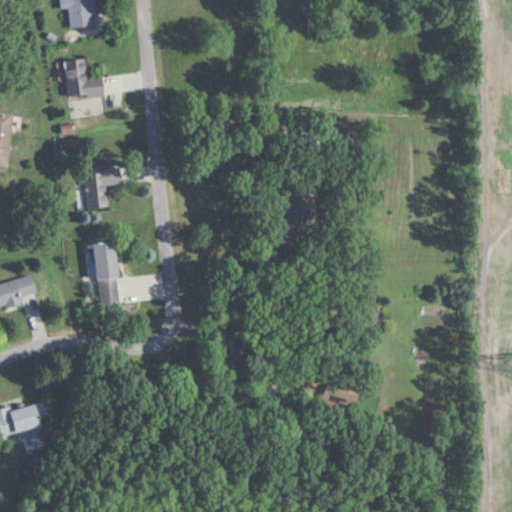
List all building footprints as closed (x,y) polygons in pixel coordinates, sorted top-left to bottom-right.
[(68,0),(71,27),(98,24),(96,0),(68,0)] [(70,97),(107,94),(105,76),(90,78),(88,58),(67,60),(70,97)] [(0,165),(10,166),(16,114),(0,112),(0,165)] [(108,205),(108,174),(89,174),(89,205),(108,205)] [(303,244),(314,193),(289,188),(278,238),(303,244)] [(96,241),(102,304),(123,302),(117,239),(96,241)] [(0,304),(39,293),(33,272),(0,282),(0,304)] [(0,409),(0,436),(44,426),(38,400),(0,409)]
